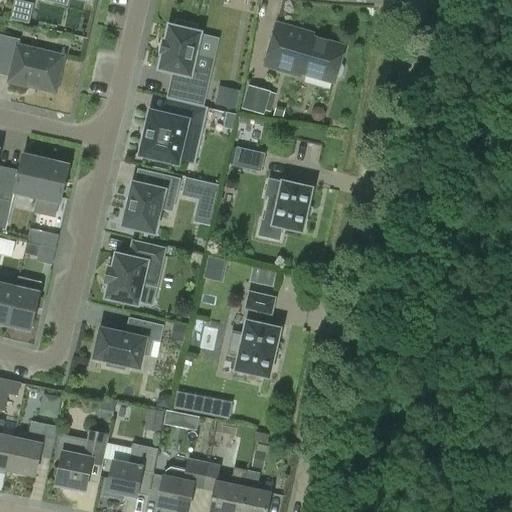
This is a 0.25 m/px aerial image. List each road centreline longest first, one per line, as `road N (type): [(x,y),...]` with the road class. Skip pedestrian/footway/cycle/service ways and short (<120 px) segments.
road 1 (unclassified): [(298,511),(409,0)]
road 2 (residential): [(108,140),(59,349),(38,361),(0,352)]
road 3 (residential): [(142,0),(108,140)]
